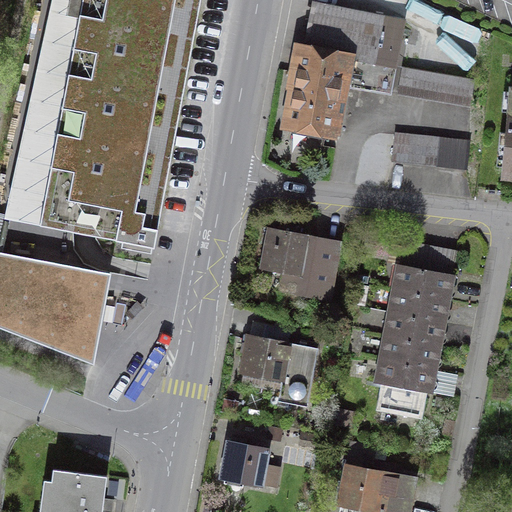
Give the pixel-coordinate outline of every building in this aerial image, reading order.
[(70,0),(67,16),(79,18),(40,225),(154,247),(200,0),(70,0)] [(405,21),(307,2),(282,132),(337,143),(349,85),(391,93),(405,21)] [(465,68),(490,69),(491,46),(466,46),(465,68)] [(476,80),(404,68),(399,94),(471,106),(476,80)] [(511,89),(503,175),(511,175),(511,89)] [(471,139),(397,130),(394,159),(467,168),(471,139)] [(306,240),(269,234),(262,273),(283,277),(280,297),(331,306),(342,246),(306,240)] [(399,264),(452,274),(456,256),(402,246),(399,264)] [(448,298),(452,274),(399,264),(395,288),(448,298)] [(0,327),(94,364),(107,294),(0,273),(0,327)] [(444,321),(448,298),(395,288),(390,311),(444,321)] [(439,345),(444,321),(390,311),(386,335),(439,345)] [(435,368),(439,345),(386,335),(381,358),(435,368)] [(294,351),(240,340),(236,358),(232,376),(287,388),(294,351)] [(430,392),(435,368),(381,358),(377,380),(386,382),(381,405),(418,411),(422,390),(430,392)] [(440,374),(439,392),(455,394),(457,375),(440,374)] [(354,411),(339,408),(336,424),(351,427),(354,411)] [(267,450),(229,442),(226,459),(222,477),(261,484),(267,450)] [(379,460),(353,454),(341,507),(362,511),(404,511),(412,479),(376,471),(379,460)] [(101,511),(102,511),(107,476),(54,469),(48,511),(101,511)]
